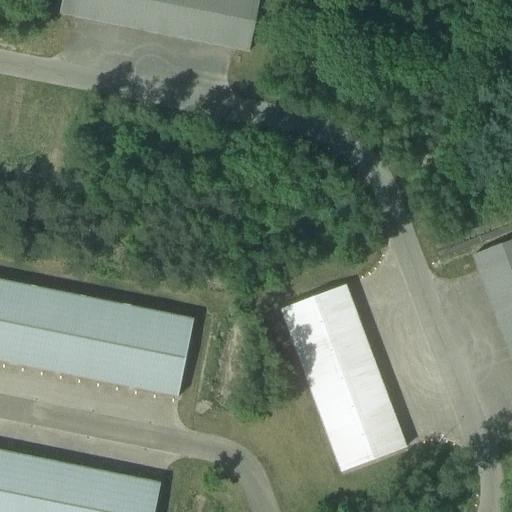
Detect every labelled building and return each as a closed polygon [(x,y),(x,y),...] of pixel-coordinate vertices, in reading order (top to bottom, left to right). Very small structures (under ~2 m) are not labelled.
[(62,0),(60,13),(249,52),(259,0),(62,0)] [(0,146),(0,182),(34,189),(41,155),(0,146)] [(511,241),(474,255),(511,358),(511,241)] [(0,281),(0,362),(178,398),(193,321),(0,281)] [(344,287),(282,310),(342,472),(405,449),(344,287)] [(0,451),(0,511),(154,511),(160,484),(0,451)]
